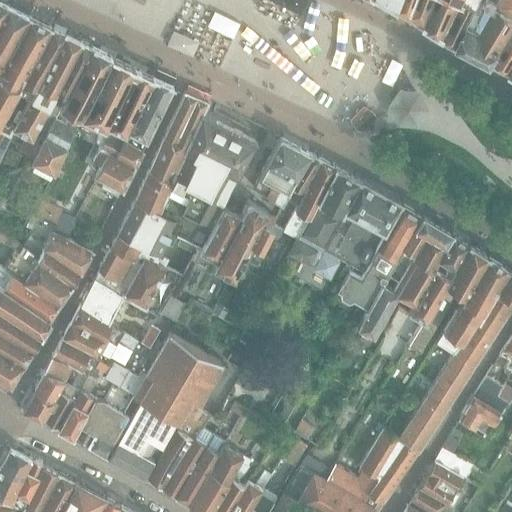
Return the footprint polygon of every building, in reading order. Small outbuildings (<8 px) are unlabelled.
[(227,38),(234,23),(184,0),(181,0),(175,14),(227,38)] [(259,0),(294,11),(297,0),(259,0)] [(454,40),(474,0),(396,0),(395,5),(454,40)] [(488,59),(511,16),(479,0),(474,0),(454,40),(488,59)] [(511,0),(479,0),(511,16),(511,0)] [(0,65),(28,14),(8,4),(0,18),(0,65)] [(0,123),(22,81),(51,25),(28,14),(0,65),(0,123)] [(505,70),(511,58),(511,16),(488,59),(505,70)] [(22,115),(65,32),(51,25),(22,81),(28,84),(17,107),(18,108),(16,112),(22,115)] [(54,87),(80,39),(65,31),(65,32),(22,115),(13,131),(12,134),(24,140),(19,149),(28,153),(35,137),(33,136),(39,126),(51,102),(54,87)] [(60,105),(92,46),(80,39),(54,87),(51,102),(39,126),(47,130),(55,115),(60,105)] [(56,163),(79,117),(111,56),(92,46),(60,105),(73,112),(70,118),(67,116),(65,121),(55,115),(47,130),(31,160),(35,162),(32,169),(50,178),(54,170),(58,172),(61,167),(56,163)] [(112,155),(121,136),(152,76),(152,75),(134,67),(112,55),(111,56),(79,117),(100,128),(95,137),(101,141),(92,161),(98,164),(105,151),(112,155)] [(121,136),(141,147),(145,138),(154,119),(168,92),(172,85),(152,76),(121,136)] [(424,88),(402,88),(391,106),(400,124),(421,124),(432,107),(424,88)] [(150,162),(134,197),(157,208),(202,113),(208,100),(184,89),(165,129),(150,162)] [(202,113),(157,208),(178,218),(172,230),(199,244),(221,203),(224,198),(227,199),(257,140),(202,113)] [(12,134),(13,131),(0,123),(0,134),(9,139),(12,134)] [(0,158),(9,139),(0,134),(0,158)] [(134,160),(141,147),(121,136),(112,155),(105,151),(98,164),(94,173),(121,187),(134,160)] [(283,200),(309,152),(279,136),(258,174),(253,185),(283,200)] [(305,183),(319,157),(309,152),(283,200),(285,202),(287,198),(297,204),(307,184),(305,183)] [(296,234),(334,166),(319,157),(305,183),(307,184),(297,204),(284,227),(296,234)] [(312,262),(357,175),(336,164),(288,249),(312,262)] [(357,177),(312,264),(331,274),(342,256),(365,268),(371,257),(372,253),(400,201),(357,177)] [(134,197),(118,230),(141,242),(160,251),(161,252),(172,230),(178,218),(157,208),(134,197)] [(217,253),(213,261),(234,271),(243,254),(256,261),(259,255),(255,252),(276,213),(247,198),(240,212),(241,213),(219,254),(217,253)] [(357,323),(421,214),(401,201),(371,257),(373,258),(360,279),(348,272),(337,292),(361,306),(353,310),(349,318),(357,323)] [(53,227),(61,231),(63,227),(66,228),(71,219),(37,202),(32,211),(55,224),(53,227)] [(221,203),(199,244),(217,253),(219,254),(241,213),(240,212),(224,205),(221,203)] [(91,247),(61,231),(53,227),(55,224),(32,211),(25,225),(32,229),(23,242),(12,235),(6,244),(13,248),(21,254),(24,248),(33,253),(31,256),(71,282),(79,271),(78,270),(91,247)] [(432,266),(451,231),(421,213),(421,214),(357,323),(356,325),(374,335),(399,292),(413,299),(413,300),(434,267),(432,266)] [(118,230),(111,243),(141,258),(123,290),(145,302),(154,287),(159,290),(164,281),(169,283),(176,272),(165,266),(155,261),(160,251),(141,242),(118,230)] [(424,317),(467,242),(451,231),(432,266),(434,267),(413,300),(413,299),(408,307),(423,317),(424,317)] [(462,295),(487,254),(467,242),(424,317),(423,317),(412,334),(407,342),(418,349),(442,310),(450,298),(447,296),(452,288),(462,295)] [(111,243),(94,275),(123,291),(123,290),(141,258),(111,243)] [(57,302),(71,282),(31,256),(33,253),(24,248),(21,254),(13,248),(2,265),(12,271),(10,273),(57,302)] [(493,288),(506,266),(487,254),(462,295),(441,328),(443,329),(439,336),(454,347),(455,348),(472,322),(486,298),(490,300),(496,290),(493,288)] [(0,263),(0,286),(48,317),(57,302),(10,273),(12,271),(2,265),(0,263)] [(397,435),(418,449),(511,305),(511,270),(506,266),(493,288),(496,290),(490,300),(486,298),(472,322),(455,348),(454,347),(397,434),(397,435)] [(94,275),(79,302),(109,320),(124,291),(123,291),(94,275)] [(0,308),(39,332),(48,317),(0,286),(0,308)] [(160,309),(174,318),(183,305),(169,296),(160,309)] [(79,302),(60,337),(97,357),(107,340),(115,345),(118,340),(132,348),(138,339),(109,320),(79,302)] [(0,309),(0,330),(29,348),(38,333),(0,309)] [(140,397),(107,456),(122,464),(192,343),(170,330),(157,351),(153,358),(144,372),(132,393),(140,397)] [(511,370),(511,332),(502,347),(500,351),(511,358),(504,369),(506,370),(504,373),(508,376),(511,370)] [(0,333),(0,348),(20,361),(27,350),(0,333)] [(60,337),(51,355),(70,365),(78,368),(81,370),(82,369),(88,372),(90,374),(94,376),(97,372),(99,368),(107,372),(105,376),(113,381),(120,385),(132,392),(132,393),(144,372),(140,370),(137,374),(108,357),(105,362),(99,359),(99,358),(97,357),(60,337)] [(192,343),(122,464),(137,472),(137,473),(143,476),(154,458),(147,455),(156,440),(161,443),(177,417),(181,420),(193,399),(199,403),(216,373),(224,377),(229,368),(222,363),(223,361),(192,343)] [(145,343),(140,351),(153,358),(157,351),(145,343)] [(0,375),(9,382),(20,363),(0,349),(0,375)] [(51,355),(43,369),(63,379),(70,365),(51,355)] [(63,379),(58,390),(70,396),(72,393),(76,394),(58,426),(73,435),(94,397),(86,393),(89,388),(90,389),(96,377),(94,376),(90,374),(88,372),(82,369),(81,370),(78,368),(70,365),(63,379)] [(43,369),(34,387),(54,397),(58,390),(63,379),(43,369)] [(498,392),(503,383),(486,373),(472,394),(501,411),(509,399),(498,392)] [(511,384),(506,380),(503,383),(498,392),(509,399),(511,394),(511,384)] [(94,397),(73,435),(86,443),(120,385),(113,381),(107,391),(102,388),(96,398),(94,397)] [(120,385),(86,443),(97,450),(132,392),(120,385)] [(34,387),(22,408),(29,412),(27,415),(40,422),(43,417),(58,426),(76,394),(72,393),(70,396),(58,390),(54,397),(34,387)] [(132,392),(97,450),(105,455),(107,456),(140,397),(132,393),(132,392)] [(272,410),(288,419),(298,402),(282,392),(272,410)] [(486,434),(501,411),(472,394),(458,416),(486,434)] [(168,443),(147,478),(162,487),(164,488),(194,439),(202,425),(201,425),(209,411),(195,403),(179,430),(168,443)] [(274,435),(288,444),(301,452),(308,440),(281,424),(274,435)] [(397,435),(397,434),(382,424),(358,464),(376,476),(366,490),(382,501),(418,449),(397,435)] [(194,439),(164,488),(175,495),(201,453),(213,432),(202,425),(194,439)] [(201,453),(175,495),(188,503),(218,455),(227,440),(213,432),(201,453)] [(218,455),(188,503),(201,511),(206,511),(215,499),(229,476),(234,468),(245,450),(227,440),(218,455)] [(293,464),(301,452),(288,444),(280,456),(293,464)] [(433,459),(462,475),(464,476),(468,468),(471,463),(441,446),(433,459)] [(8,497),(31,456),(14,447),(8,451),(0,465),(0,493),(8,498),(8,497)] [(299,463),(324,477),(330,466),(306,451),(299,463)] [(21,501),(43,462),(31,456),(8,497),(10,498),(6,505),(19,511),(24,503),(21,501)] [(454,488),(462,475),(433,459),(417,485),(410,498),(432,511),(437,511),(444,500),(452,505),(460,492),(454,488)] [(38,511),(60,471),(43,462),(21,501),(24,503),(19,511),(38,511)] [(373,511),(376,508),(324,477),(299,463),(283,491),(298,500),(319,511),(373,511)] [(243,485),(226,511),(245,511),(262,486),(266,479),(271,472),(264,468),(260,475),(255,483),(248,478),(243,485)] [(58,511),(76,480),(60,471),(38,511),(58,511)] [(215,499),(206,511),(226,511),(243,485),(232,478),(229,476),(215,499)] [(94,511),(105,495),(76,480),(58,511),(94,511)] [(262,486),(245,511),(265,511),(272,501),(276,494),(262,486)] [(0,493),(0,511),(19,511),(6,505),(10,498),(8,497),(8,498),(0,493)] [(292,511),(298,503),(282,493),(270,511),(292,511)] [(115,511),(121,503),(105,495),(94,511),(115,511)] [(136,511),(121,503),(115,511),(136,511)] [(421,511),(406,503),(400,511),(421,511)]
